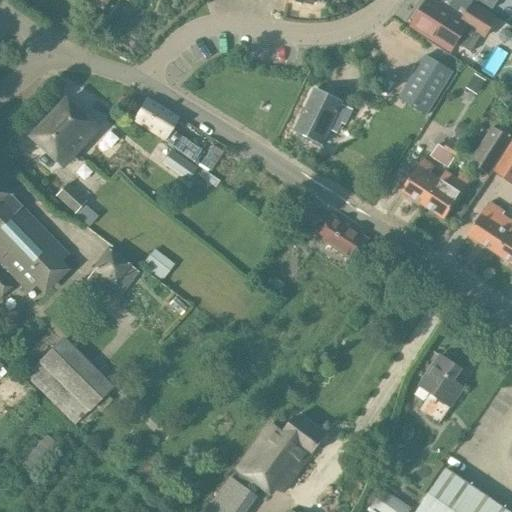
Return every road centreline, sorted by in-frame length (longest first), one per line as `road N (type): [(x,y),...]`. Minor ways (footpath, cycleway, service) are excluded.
road 1 (residential): [(511,317),(133,79)]
road 2 (residential): [(133,79),(198,22),(330,31),(369,14),(379,0)]
